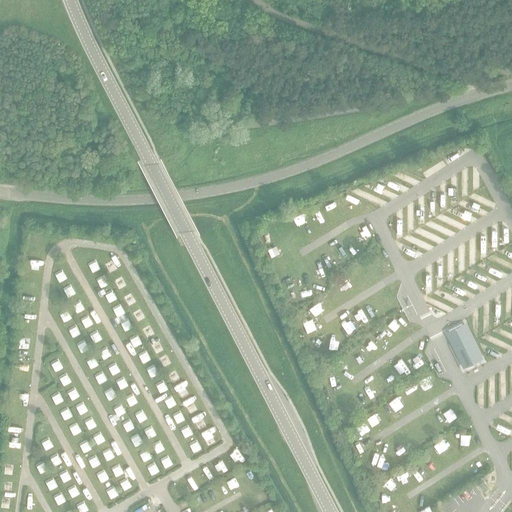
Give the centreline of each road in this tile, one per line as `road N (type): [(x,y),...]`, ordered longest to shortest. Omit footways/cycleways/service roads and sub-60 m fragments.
road 1 (tertiary): [(329,511),(69,0)]
road 2 (tertiary): [(0,192),(124,201),(229,188),(511,84)]
